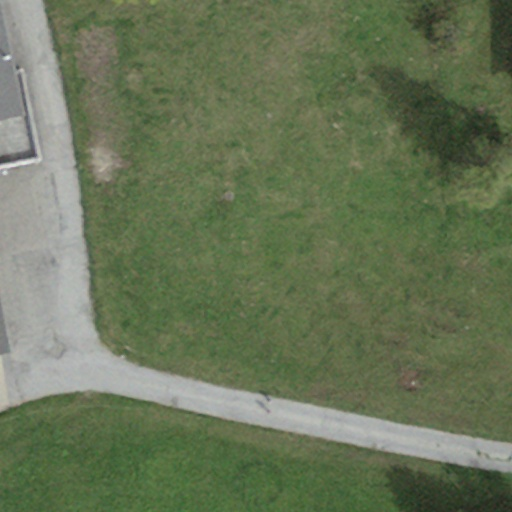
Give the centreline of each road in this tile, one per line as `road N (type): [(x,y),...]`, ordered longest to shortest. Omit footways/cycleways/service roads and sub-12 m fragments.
road 1 (residential): [(78,375),(511,457)]
road 2 (residential): [(78,375),(21,0)]
